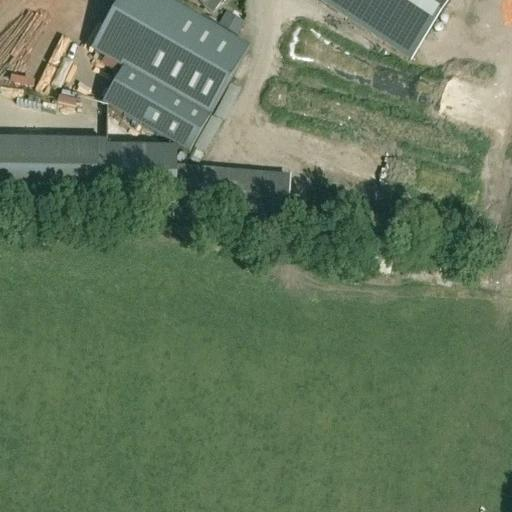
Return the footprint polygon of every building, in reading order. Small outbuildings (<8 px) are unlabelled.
[(188,156),(249,51),(160,0),(125,0),(94,55),(126,73),(106,108),(110,110),(188,156)] [(191,0),(211,15),(223,0),(191,0)] [(319,0),(412,61),(451,0),(319,0)] [(60,49),(55,70),(68,73),(73,52),(60,49)] [(511,66),(495,70),(499,88),(511,85),(511,66)] [(62,97),(76,101),(80,87),(66,83),(62,97)] [(0,206),(103,208),(104,146),(0,144),(0,206)]
